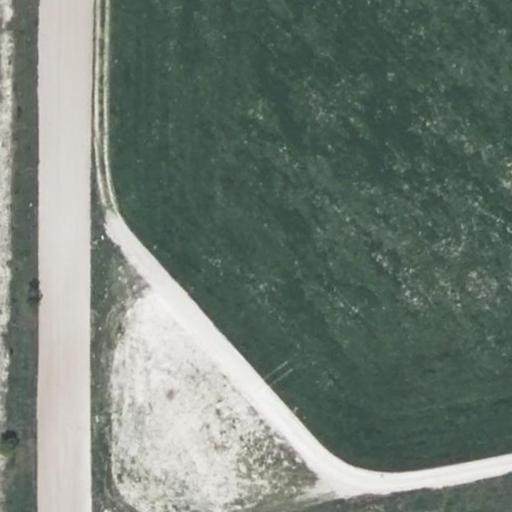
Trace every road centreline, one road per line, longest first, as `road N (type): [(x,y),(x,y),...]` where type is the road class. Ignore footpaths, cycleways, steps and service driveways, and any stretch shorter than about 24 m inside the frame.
road 1 (unclassified): [(511,460),(423,478),(353,481),(306,449),(113,223)]
road 2 (track): [(101,0),(102,173),(113,223)]
